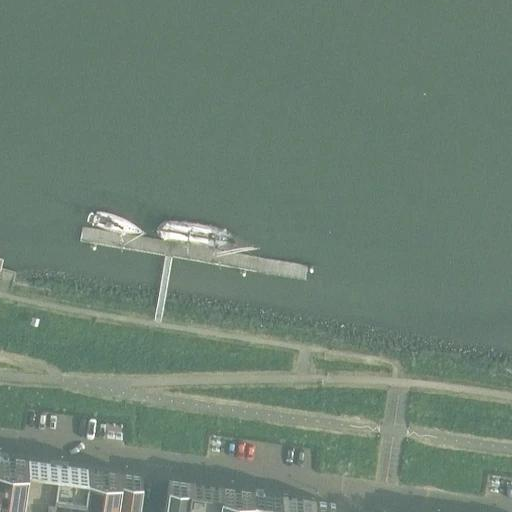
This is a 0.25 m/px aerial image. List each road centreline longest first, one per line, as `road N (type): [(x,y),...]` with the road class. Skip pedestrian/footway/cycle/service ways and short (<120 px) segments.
road 1 (residential): [(366,490),(158,460)]
road 2 (residential): [(158,460),(0,438)]
